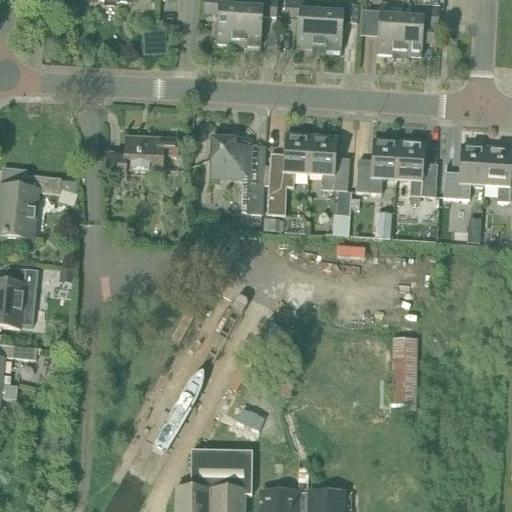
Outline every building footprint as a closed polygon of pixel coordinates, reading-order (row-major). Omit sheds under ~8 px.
[(239,51),(242,9),(230,8),(230,0),(203,0),(203,17),(219,18),(217,47),(233,48),(233,50),(239,51)] [(255,0),(255,10),(242,9),(239,51),(246,51),(246,49),(262,50),(264,19),(278,20),(279,0),(255,0)] [(319,56),(322,14),(310,13),(311,0),(286,0),(285,20),(300,21),(297,52),(313,53),(313,56),(319,56)] [(335,15),(322,14),(319,56),(327,57),(327,54),(342,55),(346,3),(336,2),(335,15)] [(400,60),(402,19),(391,18),(392,6),(382,5),(378,57),(393,58),(393,60),(400,60)] [(415,19),(402,19),(400,60),(407,61),(408,58),(423,59),(423,46),(437,47),(439,9),(416,7),(415,19)] [(347,8),(346,26),(358,27),(359,9),(347,8)] [(286,138),(284,160),(271,159),(267,221),(286,222),(288,193),(294,194),(295,179),(309,180),(312,140),(286,138)] [(124,180),(125,174),(160,176),(161,158),(175,158),(176,143),(126,140),(125,156),(106,155),(105,182),(117,183),(117,179),(124,180)] [(338,141),(312,140),(309,180),(323,181),(322,193),(348,195),(350,164),(349,164),(348,169),(336,168),(338,141)] [(263,218),(266,151),(235,150),(236,143),(211,142),(209,182),(243,184),(241,217),(263,218)] [(397,185),(399,145),(373,143),(372,170),(359,170),(359,163),(358,163),(356,196),(382,197),(382,184),(397,185)] [(426,147),(399,145),(397,185),(411,186),(410,199),(436,200),(438,169),(437,169),(436,174),(425,174),(426,147)] [(486,191),(489,150),(462,148),(460,176),(447,175),(448,169),(447,169),(445,201),(470,203),(471,190),(486,191)] [(511,179),(511,178),(511,151),(489,150),(486,191),(500,191),(499,205),(511,205),(511,179)] [(58,198),(60,182),(21,178),(20,192),(0,190),(0,240),(31,243),(36,196),(58,198)] [(77,197),(79,186),(60,183),(59,198),(56,205),(73,211),(77,197)] [(352,202),(351,214),(361,214),(362,202),(352,202)] [(325,238),(349,239),(350,219),(333,218),(332,231),(325,230),(325,238)] [(278,234),(279,222),(263,221),(263,233),(278,234)] [(30,330),(36,275),(6,272),(5,287),(0,286),(0,329),(19,332),(19,328),(30,330)] [(73,286),(74,273),(60,272),(59,285),(73,286)] [(194,300),(171,342),(180,347),(202,305),(194,300)] [(241,318),(247,307),(246,302),(241,300),(237,301),(231,312),(241,318)] [(390,415),(416,415),(416,342),(391,342),(390,415)] [(4,362),(7,361),(35,363),(36,352),(0,348),(0,388),(1,389),(2,388),(9,389),(10,380),(2,379),(4,362)] [(9,389),(2,388),(1,389),(0,388),(0,401),(16,403),(17,390),(9,389)] [(244,511),(245,499),(251,499),(251,456),(190,455),(190,494),(173,494),(173,511),(346,511),(346,497),(260,496),(260,511),(244,511)]
